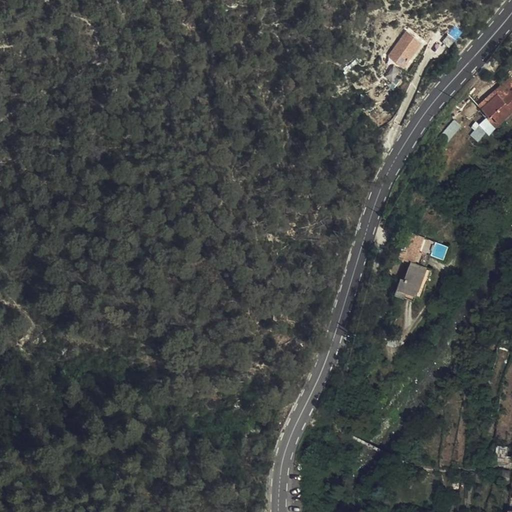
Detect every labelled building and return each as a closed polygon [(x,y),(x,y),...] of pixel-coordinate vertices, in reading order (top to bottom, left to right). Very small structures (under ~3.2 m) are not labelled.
[(384,52),(398,64),(418,40),(403,29),(384,52)] [(474,105),(485,118),(490,114),(493,118),(511,102),(511,103),(511,88),(503,77),(496,83),(498,86),(474,105)] [(472,103),(474,105),(498,86),(496,83),(472,103)] [(490,114),(485,118),(489,122),(493,118),(490,114)] [(455,121),(449,116),(437,138),(443,142),(455,121)] [(472,136),(480,126),(472,120),(469,118),(467,121),(470,123),(464,130),(472,136)] [(382,209),(379,216),(385,219),(387,212),(382,209)] [(438,261),(445,249),(404,236),(398,251),(393,250),(390,261),(427,272),(432,260),(438,261)] [(165,338),(154,340),(156,353),(166,352),(165,338)]
